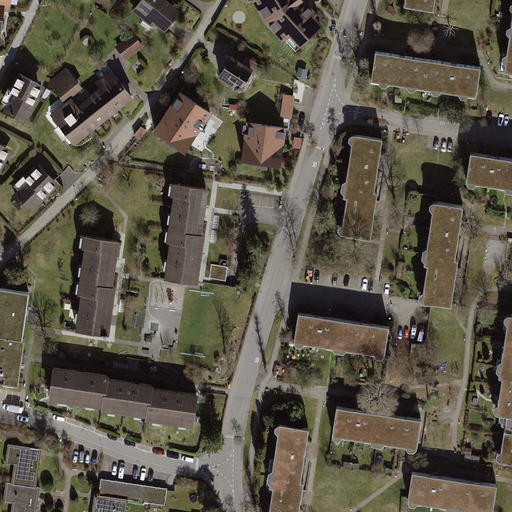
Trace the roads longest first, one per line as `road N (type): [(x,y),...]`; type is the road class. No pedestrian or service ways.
road 1 (residential): [(328,105),(243,394),(233,470)]
road 2 (residential): [(0,409),(166,462),(233,470)]
road 3 (residential): [(511,141),(328,105)]
